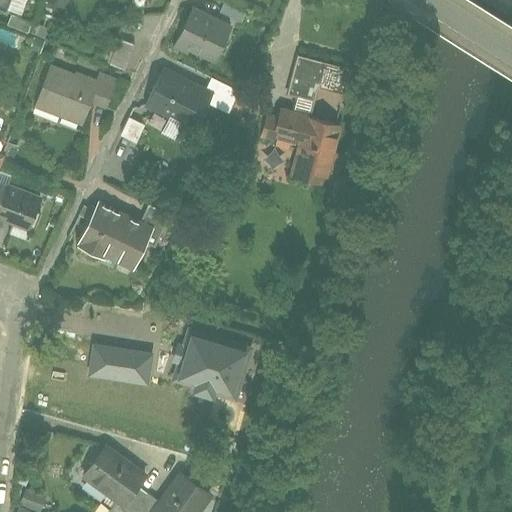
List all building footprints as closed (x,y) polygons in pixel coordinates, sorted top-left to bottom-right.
[(194,0),(182,0),(166,38),(212,58),(230,15),(194,0)] [(0,27),(0,40),(16,46),(20,35),(0,27)] [(99,53),(97,57),(124,67),(133,45),(118,39),(111,57),(99,53)] [(51,61),(34,103),(81,121),(90,100),(106,106),(118,76),(97,68),(93,77),(51,61)] [(167,69),(151,104),(197,126),(214,91),(167,69)] [(258,115),(245,111),(237,135),(252,139),(254,134),(278,141),(268,172),(304,184),(326,116),(264,97),(258,115)] [(0,170),(0,216),(34,230),(40,213),(35,210),(40,198),(9,186),(12,176),(0,170)] [(144,223),(91,199),(71,243),(124,267),(144,223)] [(246,347),(189,331),(177,375),(194,380),(192,387),(215,394),(217,387),(234,392),(246,347)] [(151,350),(91,342),(87,373),(147,382),(151,350)] [(107,449),(86,478),(117,501),(108,511),(199,511),(214,493),(181,469),(159,498),(143,485),(148,479),(107,449)] [(40,511),(47,496),(25,487),(15,511),(40,511)]
